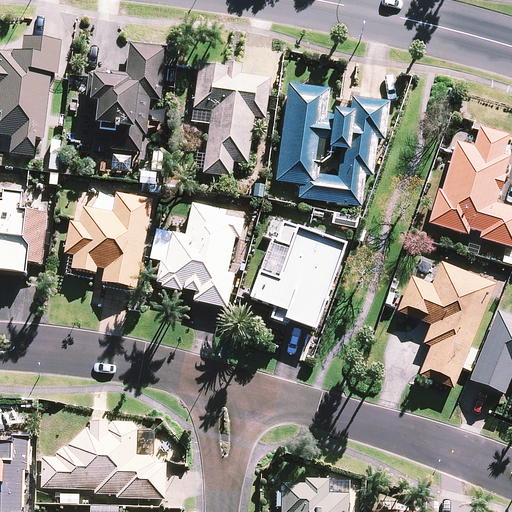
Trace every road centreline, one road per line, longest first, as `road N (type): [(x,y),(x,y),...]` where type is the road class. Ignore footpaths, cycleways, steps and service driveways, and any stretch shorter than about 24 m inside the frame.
road 1 (residential): [(227,384),(511,474)]
road 2 (residential): [(0,346),(227,384)]
road 3 (tertiary): [(511,48),(377,12)]
road 4 (residential): [(227,384),(227,511)]
